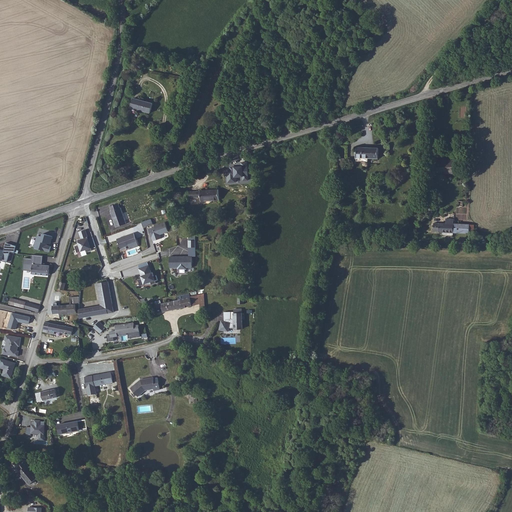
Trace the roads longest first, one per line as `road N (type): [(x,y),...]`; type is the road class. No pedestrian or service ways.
road 1 (unclassified): [(83,200),(511,70)]
road 2 (unclassified): [(83,200),(121,52),(124,0)]
road 3 (residential): [(29,358),(77,360),(194,340)]
road 4 (unclassified): [(29,358),(73,204)]
road 5 (unknown): [(419,242),(424,96)]
road 6 (track): [(424,96),(508,0)]
road 7 (track): [(83,200),(121,311),(115,318)]
